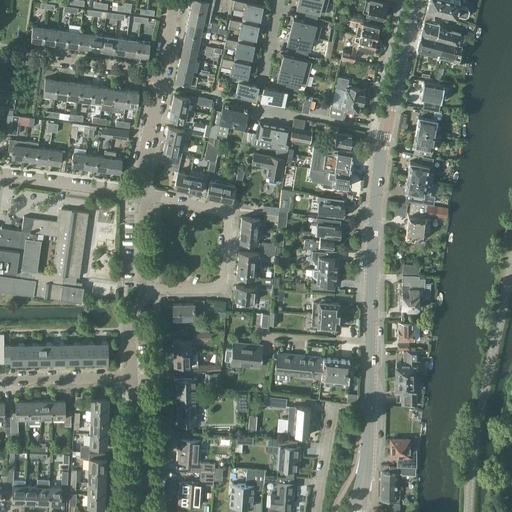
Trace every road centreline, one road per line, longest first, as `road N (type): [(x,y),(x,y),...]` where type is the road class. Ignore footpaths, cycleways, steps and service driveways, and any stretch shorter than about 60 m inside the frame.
road 1 (tertiary): [(470,511),(511,270)]
road 2 (residential): [(142,291),(212,288),(222,280),(228,221),(218,210),(146,200)]
road 3 (secondary): [(370,342),(385,133)]
road 4 (secondary): [(360,511),(370,342)]
road 5 (residential): [(0,54),(157,75)]
road 6 (residential): [(136,191),(0,175)]
road 7 (secondary): [(385,133),(417,0)]
road 8 (residential): [(147,511),(146,437),(135,416),(133,378)]
road 9 (residential): [(0,381),(133,378)]
road 10 (residential): [(396,0),(373,126)]
